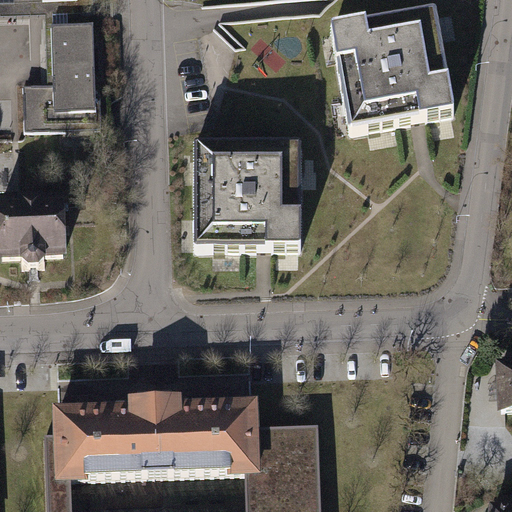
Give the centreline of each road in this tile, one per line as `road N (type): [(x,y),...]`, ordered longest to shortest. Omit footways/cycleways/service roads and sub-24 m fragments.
road 1 (residential): [(146,0),(153,328)]
road 2 (residential): [(510,0),(473,280),(453,315)]
road 3 (residential): [(453,315),(153,328)]
road 4 (residential): [(453,315),(438,511)]
road 5 (residential): [(153,328),(0,334)]
